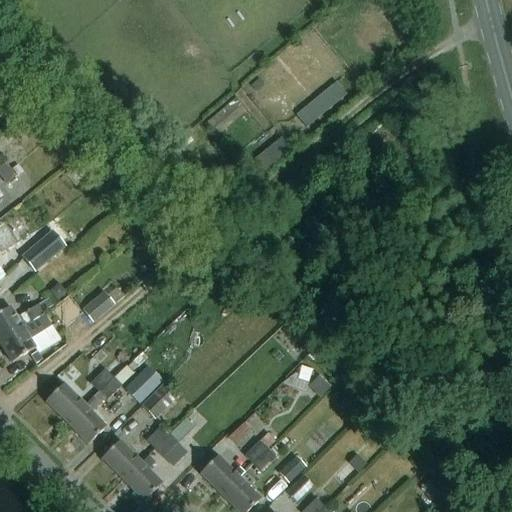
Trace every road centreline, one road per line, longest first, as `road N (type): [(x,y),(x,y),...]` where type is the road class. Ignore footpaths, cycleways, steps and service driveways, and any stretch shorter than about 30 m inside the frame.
road 1 (track): [(456,36),(2,408)]
road 2 (tertiary): [(86,511),(0,423)]
